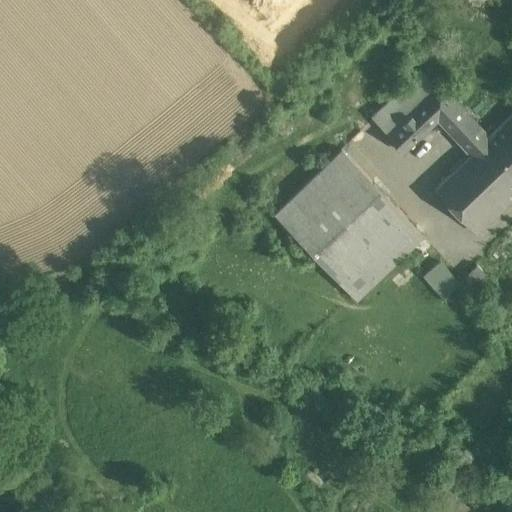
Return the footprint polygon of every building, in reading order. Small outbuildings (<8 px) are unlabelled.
[(490,138),(441,86),(388,135),(403,151),(438,119),(467,150),(464,153),(469,158),(437,188),(478,232),(502,210),(485,191),(510,168),(486,142),(490,138)] [(511,189),(511,117),(490,138),(486,142),(510,168),(485,191),(502,210),(511,202),(506,196),(511,189)] [(388,196),(342,147),(274,212),(320,261),(388,196)] [(388,196),(320,261),(356,299),(424,234),(388,196)] [(440,258),(422,274),(443,297),(461,281),(440,258)] [(474,290),(489,276),(477,263),(462,277),(474,290)] [(452,493),(438,511),(473,511),(475,509),(452,493)]
